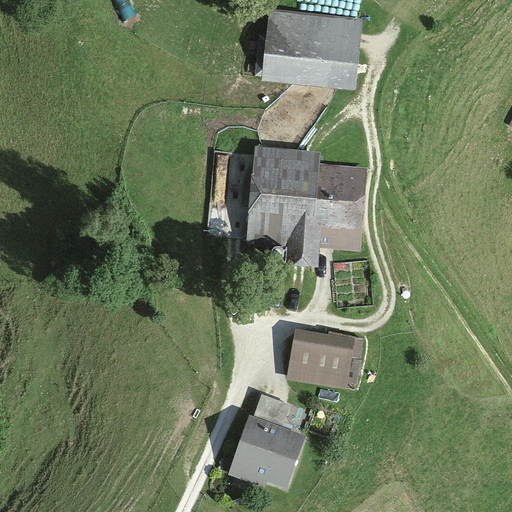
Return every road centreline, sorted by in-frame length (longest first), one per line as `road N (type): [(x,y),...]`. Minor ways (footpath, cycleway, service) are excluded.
road 1 (track): [(417,0),(368,96),(370,213),(387,308),(365,324),(282,328),(252,364)]
road 2 (track): [(182,511),(252,364)]
